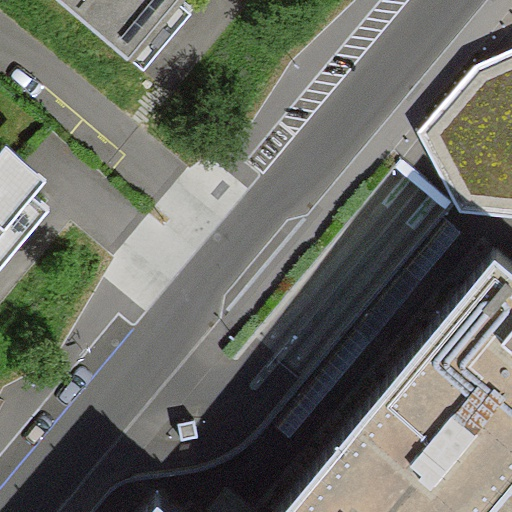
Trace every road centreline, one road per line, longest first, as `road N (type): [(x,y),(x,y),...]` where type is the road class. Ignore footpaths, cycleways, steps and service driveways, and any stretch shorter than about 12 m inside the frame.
road 1 (residential): [(17,511),(239,245)]
road 2 (residential): [(239,245),(0,46)]
road 3 (residential): [(239,245),(429,0)]
